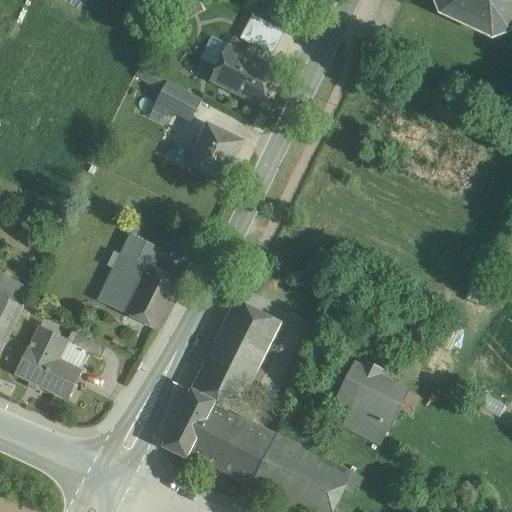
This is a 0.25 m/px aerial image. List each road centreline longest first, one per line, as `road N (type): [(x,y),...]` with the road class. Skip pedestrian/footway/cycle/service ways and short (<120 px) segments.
road 1 (tertiary): [(343,0),(120,471)]
road 2 (tertiary): [(0,421),(120,471)]
